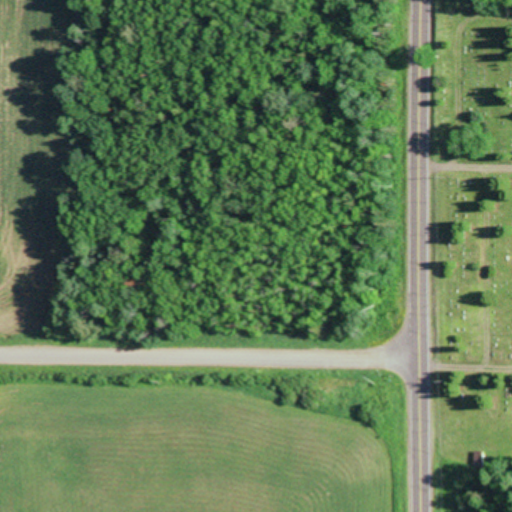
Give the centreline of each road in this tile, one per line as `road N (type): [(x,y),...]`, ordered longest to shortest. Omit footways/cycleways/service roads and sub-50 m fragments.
road 1 (primary): [(418,511),(418,0)]
road 2 (residential): [(0,352),(418,358)]
